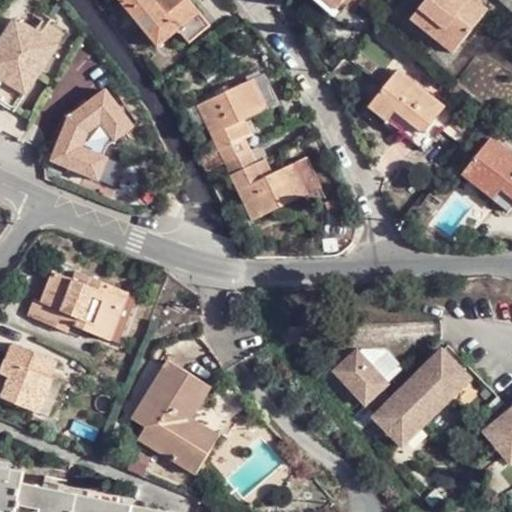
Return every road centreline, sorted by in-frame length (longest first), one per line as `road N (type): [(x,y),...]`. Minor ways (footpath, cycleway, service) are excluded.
road 1 (residential): [(248,0),(363,182),(382,240),(380,270)]
road 2 (residential): [(75,0),(157,106),(203,202),(198,261)]
road 3 (residential): [(380,270),(243,273),(198,261)]
road 4 (residential): [(198,261),(37,200)]
road 5 (residential): [(511,265),(380,270)]
